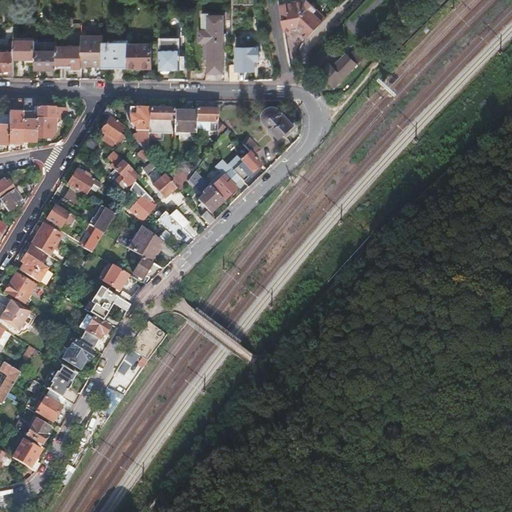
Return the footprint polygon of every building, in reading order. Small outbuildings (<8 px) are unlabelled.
[(305,2),(280,13),(284,39),(295,31),(305,41),(324,21),(305,2)] [(201,31),(198,31),(198,42),(204,42),(204,74),(222,74),(222,16),(208,16),(208,14),(201,14),(201,31)] [(128,46),(128,68),(151,68),(152,36),(141,36),(139,37),(136,40),(136,46),(128,46)] [(82,47),(82,67),(103,68),(103,42),(103,37),(82,37),(82,47)] [(14,53),(14,59),(35,59),(35,51),(35,41),(14,41),(14,53)] [(103,42),(103,68),(128,68),(128,46),(128,43),(103,42)] [(179,70),(179,57),(178,51),(178,42),(160,42),(160,51),(160,70),(179,70)] [(57,51),(57,65),(72,65),(72,68),(82,68),(82,67),(82,47),(57,46),(57,51)] [(236,65),(229,65),(229,81),(238,81),(238,70),(254,70),(254,60),(260,60),(260,48),(236,48),(236,65)] [(5,70),(14,70),(14,59),(14,53),(2,53),(2,49),(0,49),(0,71),(5,71),(5,70)] [(35,59),(35,70),(57,70),(57,68),(57,65),(57,51),(35,51),(35,59)] [(333,88),(358,67),(348,55),(334,67),(331,64),(321,73),(333,88)] [(14,79),(14,70),(5,70),(5,71),(5,79),(14,79)] [(23,99),(9,99),(9,115),(9,127),(9,141),(23,141),(23,99)] [(37,100),(23,99),(23,141),(36,141),(36,139),(37,119),(37,108),(37,100)] [(196,111),(196,121),(210,121),(210,131),(217,131),(218,122),(218,109),(216,109),(216,106),(209,105),(209,109),(196,108),(196,111)] [(107,107),(103,113),(109,117),(100,131),(105,134),(102,140),(103,141),(109,147),(112,143),(116,145),(123,134),(119,131),(123,125),(113,119),(115,116),(107,107)] [(68,108),(37,108),(37,119),(55,119),(67,119),(68,108)] [(139,144),(142,147),(148,155),(149,132),(149,120),(149,108),(137,108),(136,127),(139,127),(138,134),(141,134),(140,142),(139,144)] [(175,108),(150,108),(149,141),(174,141),(175,111),(175,108)] [(263,115),(262,117),(263,119),(263,121),(265,123),(280,139),(293,125),(277,109),(275,108),(273,108),(271,108),(268,108),(266,109),(265,111),(263,113),(263,115)] [(196,111),(175,111),(175,133),(196,134),(196,121),(196,111)] [(0,116),(0,126),(9,127),(9,115),(1,115),(0,116)] [(55,119),(37,119),(36,139),(47,139),(55,131),(55,123),(55,119)] [(226,129),(218,122),(217,131),(217,141),(226,129)] [(0,145),(2,146),(9,146),(9,141),(9,127),(0,126),(0,145)] [(101,147),(89,136),(85,144),(95,153),(101,147)] [(248,139),(242,145),(250,153),(254,157),(260,151),(248,139)] [(148,155),(142,147),(136,152),(146,163),(150,157),(148,155)] [(135,183),(139,177),(138,175),(124,161),(114,152),(109,158),(114,163),(111,165),(115,169),(114,170),(121,176),(113,184),(127,196),(130,192),(132,188),(135,183)] [(253,174),(262,165),(254,157),(250,153),(241,161),(242,162),(243,163),(241,165),(246,171),(248,169),(253,174)] [(225,174),(230,169),(222,160),(216,165),(225,174)] [(158,166),(165,174),(173,184),(174,175),(163,162),(158,166)] [(242,162),(238,166),(249,177),(253,174),(248,169),(246,171),(241,165),(243,163),(242,162)] [(152,163),(144,170),(149,175),(157,169),(152,163)] [(232,171),(244,183),(249,177),(238,166),(232,171)] [(77,170),(69,184),(86,195),(92,186),(99,190),(102,185),(77,170)] [(223,201),(194,171),(188,179),(202,195),(198,199),(211,213),(223,201)] [(173,184),(165,174),(153,185),(164,197),(173,189),(173,184)] [(224,176),(212,187),(225,200),(236,189),(230,182),(230,183),(224,176)] [(0,198),(14,190),(8,182),(5,184),(3,180),(0,182),(0,198)] [(152,200),(135,183),(132,188),(130,192),(139,200),(130,212),(143,221),(155,206),(150,203),(152,200)] [(79,210),(87,198),(72,189),(65,201),(79,210)] [(14,190),(0,198),(0,199),(4,204),(2,205),(8,213),(17,206),(14,204),(21,199),(14,190)] [(176,210),(185,202),(175,190),(166,199),(176,210)] [(50,210),(47,215),(49,216),(47,219),(61,227),(63,224),(68,227),(71,226),(76,217),(56,204),(55,206),(52,211),(50,210)] [(184,204),(179,210),(188,219),(194,213),(184,204)] [(93,218),(89,225),(104,234),(116,215),(103,207),(95,219),(93,218)] [(169,216),(182,229),(187,223),(174,210),(169,216)] [(181,240),(187,234),(182,229),(169,216),(164,211),(158,218),(181,240)] [(206,211),(200,216),(209,225),(214,221),(206,211)] [(31,245),(50,256),(61,237),(63,235),(44,224),(43,226),(31,245)] [(84,243),(82,247),(93,253),(104,234),(89,225),(86,229),(94,234),(88,245),(84,243)] [(143,257),(150,262),(158,249),(160,250),(165,244),(143,227),(128,249),(143,257)] [(20,271),(39,283),(47,269),(41,265),(46,257),(30,247),(21,262),(24,264),(20,271)] [(133,272),(142,278),(143,277),(152,263),(150,262),(143,257),(133,272)] [(118,291),(129,274),(113,265),(112,267),(109,265),(102,278),(104,279),(103,281),(118,291)] [(16,275),(6,292),(24,303),(34,286),(16,275)] [(121,289),(117,295),(118,295),(132,303),(136,297),(121,288),(121,289)] [(70,291),(65,298),(72,303),(77,295),(70,291)] [(128,310),(132,303),(118,295),(117,295),(114,293),(88,310),(101,318),(103,319),(114,302),(128,310)] [(0,320),(18,332),(30,312),(11,300),(0,318),(0,320)] [(93,315),(79,339),(93,347),(102,332),(105,334),(110,325),(93,315)] [(124,395),(165,332),(148,321),(107,384),(124,395)] [(72,338),(61,358),(79,368),(80,366),(82,366),(84,362),(83,360),(85,357),(87,359),(93,349),(72,338)] [(30,347),(23,358),(27,361),(34,349),(30,347)] [(23,358),(16,369),(20,372),(27,361),(23,358)] [(0,370),(8,375),(0,387),(0,403),(1,404),(6,396),(20,372),(16,369),(4,362),(0,368),(0,370)] [(48,387),(47,388),(61,397),(66,389),(68,387),(69,384),(71,382),(70,381),(75,373),(61,365),(60,367),(48,387)] [(46,386),(48,387),(60,367),(58,366),(57,369),(55,369),(54,369),(52,369),(50,370),(49,371),(48,373),(47,374),(47,376),(46,377),(46,379),(46,381),(47,382),(48,384),(46,386)] [(31,391),(37,381),(32,379),(26,388),(31,391)] [(44,394),(35,410),(52,420),(62,404),(44,394)] [(36,417),(27,433),(40,441),(50,425),(36,417)] [(24,439),(14,457),(30,467),(36,470),(40,462),(34,459),(40,449),(24,439)]
